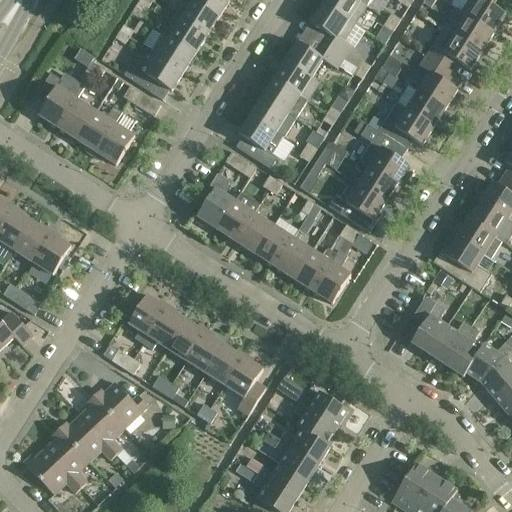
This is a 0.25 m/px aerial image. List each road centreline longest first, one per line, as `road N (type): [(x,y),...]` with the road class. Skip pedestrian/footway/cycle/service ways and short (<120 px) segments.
road 1 (residential): [(342,354),(511,95)]
road 2 (residential): [(141,228),(283,0)]
road 3 (residential): [(0,442),(141,228)]
road 4 (residential): [(141,228),(342,354)]
road 5 (residential): [(0,137),(141,228)]
road 6 (residential): [(411,402),(451,429),(511,506)]
road 7 (residential): [(411,402),(341,511)]
